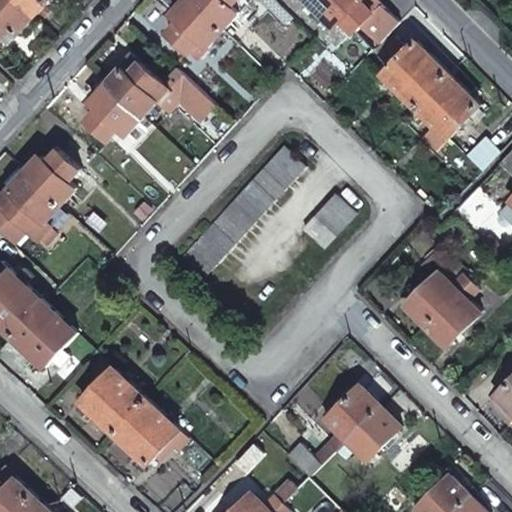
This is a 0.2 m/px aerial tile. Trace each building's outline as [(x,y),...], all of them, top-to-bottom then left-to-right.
[(0,0),(0,34),(3,37),(14,26),(21,33),(38,15),(22,0),(0,0)] [(22,0),(38,15),(52,0),(22,0)] [(174,31),(194,51),(205,39),(211,45),(227,29),(244,11),(237,5),(240,0),(189,0),(177,13),(184,20),(174,31)] [(312,0),(321,10),(330,0),(312,0)] [(330,0),(321,10),(337,25),(344,18),(355,29),(375,9),(366,0),(330,0)] [(366,0),(375,9),(382,2),(380,0),(366,0)] [(14,26),(3,37),(11,45),(21,33),(14,26)] [(417,38),(383,70),(417,104),(449,136),(482,104),(417,38)] [(205,39),(194,51),(200,57),(211,45),(205,39)] [(139,55),(128,67),(134,74),(146,61),(139,55)] [(128,67),(112,84),(124,95),(147,116),(161,100),(162,99),(155,93),(166,81),(146,61),(134,74),(128,67)] [(162,99),(161,100),(172,109),(183,98),(204,119),(219,103),(180,66),(166,81),(173,88),(162,99)] [(155,93),(162,99),(173,88),(166,81),(155,93)] [(124,95),(112,84),(97,100),(103,107),(92,119),(113,139),(125,126),(131,132),(147,116),(124,95)] [(184,259),(206,279),(310,168),(288,147),(184,259)] [(31,171),(66,203),(80,188),(74,181),(85,169),(64,150),(52,162),(46,156),(31,171)] [(511,150),(501,162),(511,172),(511,150)] [(11,206),(32,226),(43,215),(50,220),(66,203),(31,171),(15,188),(22,195),(11,206)] [(5,200),(11,206),(22,195),(15,188),(5,200)] [(317,219),(336,237),(357,214),(339,196),(317,219)] [(5,200),(0,204),(0,223),(18,242),(33,227),(32,226),(11,206),(5,200)] [(511,200),(499,214),(511,228),(511,200)] [(43,215),(32,226),(33,227),(38,232),(50,220),(43,215)] [(486,233),(480,239),(495,255),(501,248),(486,233)] [(511,257),(501,248),(495,255),(510,269),(511,266),(511,257)] [(0,281),(14,267),(6,259),(0,264),(0,281)] [(29,266),(22,274),(30,281),(37,274),(29,266)] [(81,330),(30,281),(22,274),(14,267),(0,281),(0,319),(48,365),(55,358),(65,347),(81,330)] [(410,303),(428,322),(472,278),(466,272),(456,282),(443,269),(410,303)] [(472,278),(428,322),(450,344),(483,311),(470,297),(480,287),(472,278)] [(65,347),(55,358),(62,365),(73,354),(65,347)] [(185,426),(108,354),(98,365),(107,376),(85,399),(152,462),(173,439),(185,426)] [(511,382),(494,401),(511,418),(511,382)] [(342,447),(387,403),(367,383),(358,391),(332,416),(344,429),(319,454),(307,443),(295,456),(314,474),(342,447)] [(332,416),(358,391),(354,386),(328,412),(332,416)] [(407,424),(387,403),(342,447),(349,455),(360,445),(373,458),(407,424)] [(185,426),(173,439),(181,447),(193,433),(185,426)] [(265,450),(256,441),(238,458),(247,467),(265,450)] [(0,476),(12,486),(22,476),(9,464),(0,473),(0,476)] [(457,511),(475,494),(456,474),(421,508),(425,511),(457,511)] [(0,476),(0,511),(60,511),(22,476),(12,486),(0,476)] [(275,511),(287,501),(302,486),(293,478),(268,504),(256,492),(234,511),(233,511),(226,504),(218,511),(275,511)] [(457,511),(493,511),(475,494),(457,511)] [(289,511),(294,508),(287,501),(275,511),(289,511)]
